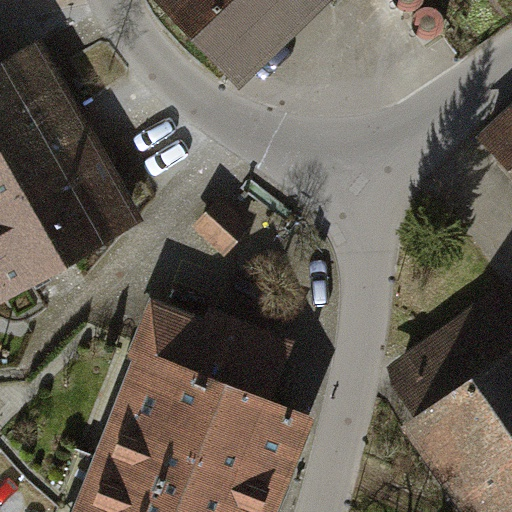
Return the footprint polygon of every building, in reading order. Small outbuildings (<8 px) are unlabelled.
[(157,0),(228,74),(306,0),(157,0)] [(0,286),(5,295),(125,227),(25,52),(0,66),(0,286)] [(511,128),(488,150),(511,176),(511,128)] [(196,230),(227,258),(254,229),(224,201),(196,230)] [(390,385),(422,429),(511,363),(511,322),(500,306),(390,385)] [(154,316),(81,511),(278,511),(312,423),(272,408),(288,365),(154,316)] [(412,437),(467,511),(511,511),(511,363),(422,429),(412,437)]
